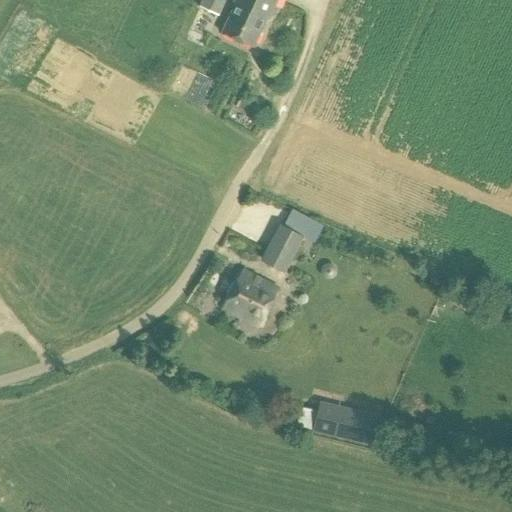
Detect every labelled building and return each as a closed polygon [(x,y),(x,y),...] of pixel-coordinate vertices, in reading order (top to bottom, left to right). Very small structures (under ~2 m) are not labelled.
[(218,16),(225,0),(202,0),(199,7),(218,16)] [(269,19),(278,0),(236,0),(235,2),(237,3),(223,33),(254,48),(268,19),(269,19)] [(204,144),(233,155),(239,141),(209,129),(204,144)] [(284,273),(304,237),(280,224),(261,261),(284,273)] [(259,328),(279,289),(244,271),(224,309),(259,328)] [(378,415),(320,401),(313,431),(370,445),(378,415)]
